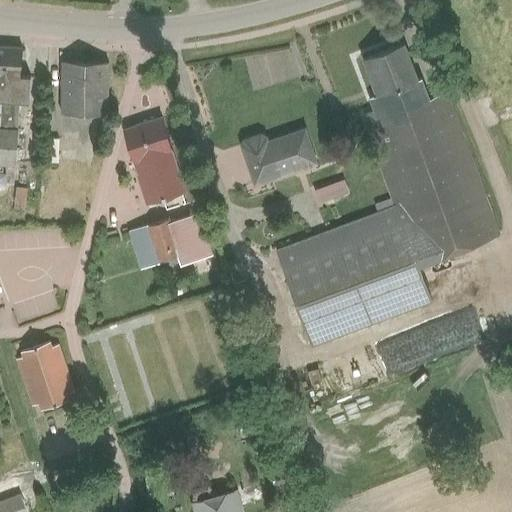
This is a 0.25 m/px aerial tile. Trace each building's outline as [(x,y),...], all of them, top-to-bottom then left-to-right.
[(427,102),(403,38),(364,53),(378,91),(368,94),(373,107),(359,112),(393,200),(273,246),(311,346),(434,299),(420,264),(500,233),(447,94),(427,102)] [(22,71),(23,42),(0,40),(0,161),(18,162),(21,100),(31,100),(32,72),(22,71)] [(113,110),(113,60),(64,60),(64,110),(113,110)] [(488,83),(494,109),(511,104),(511,78),(488,83)] [(190,189),(164,114),(123,128),(148,203),(190,189)] [(320,160),(307,122),(271,134),(261,128),(243,134),(243,143),(256,182),(320,160)] [(321,201),(351,189),(346,176),(315,187),(321,201)] [(202,207),(130,227),(141,266),(177,256),(179,264),(215,254),(202,207)] [(53,232),(63,232),(63,227),(35,227),(35,243),(53,243),(53,232)] [(52,339),(24,349),(26,355),(17,358),(34,404),(39,402),(41,408),(73,396),(71,390),(78,388),(61,341),(53,344),(52,339)] [(31,475),(0,485),(0,511),(25,505),(20,492),(35,488),(31,475)] [(247,511),(239,487),(191,502),(194,511),(247,511)]
